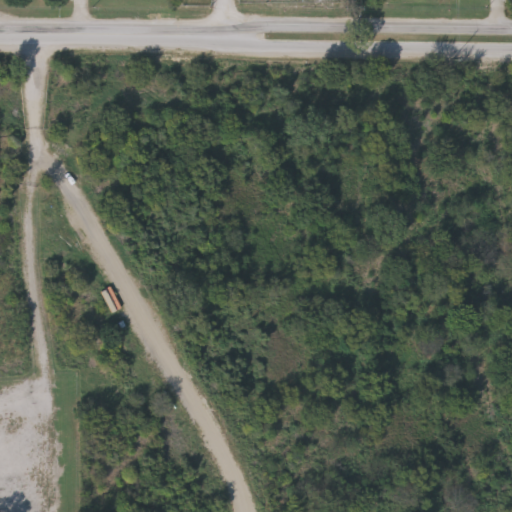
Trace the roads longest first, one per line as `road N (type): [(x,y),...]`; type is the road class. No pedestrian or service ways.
road 1 (tertiary): [(227,38),(271,50),(511,50)]
road 2 (tertiary): [(511,31),(272,27),(227,38)]
road 3 (tertiary): [(0,37),(227,38)]
